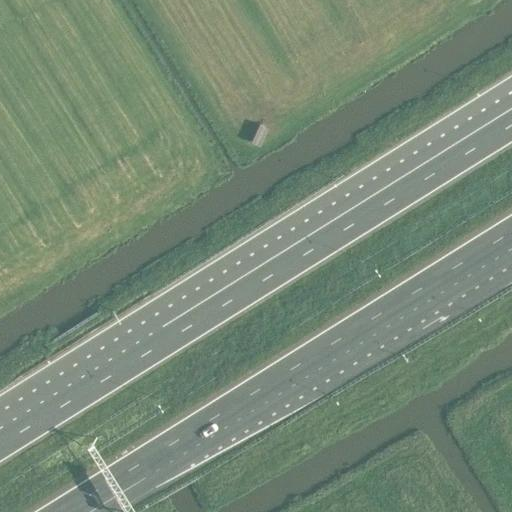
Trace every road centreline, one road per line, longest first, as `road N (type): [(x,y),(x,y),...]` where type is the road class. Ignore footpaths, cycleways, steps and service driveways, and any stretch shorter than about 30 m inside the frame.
road 1 (motorway): [(511,123),(0,443)]
road 2 (motorway): [(77,511),(511,240)]
